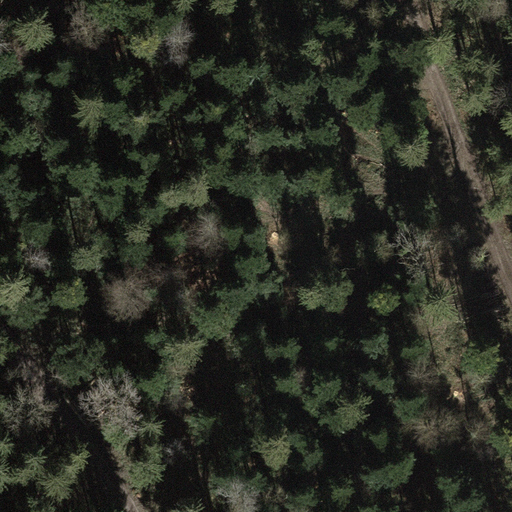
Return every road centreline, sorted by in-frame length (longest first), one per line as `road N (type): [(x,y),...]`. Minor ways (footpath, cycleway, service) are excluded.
road 1 (track): [(511,252),(404,0)]
road 2 (track): [(130,511),(0,335)]
